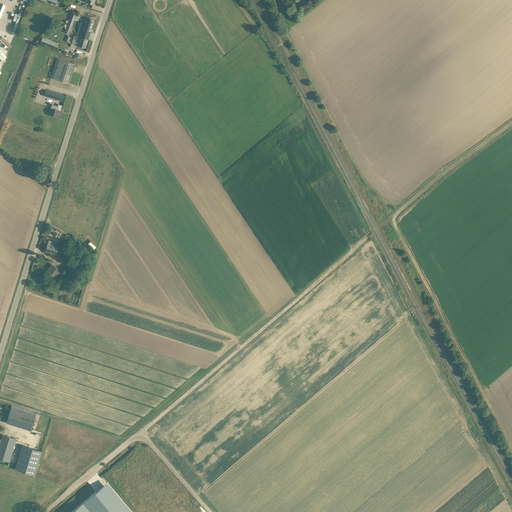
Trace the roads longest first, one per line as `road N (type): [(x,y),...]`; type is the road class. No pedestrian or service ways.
road 1 (track): [(45,511),(367,236)]
road 2 (track): [(511,442),(394,222),(511,124)]
road 3 (unclassified): [(0,352),(109,0)]
